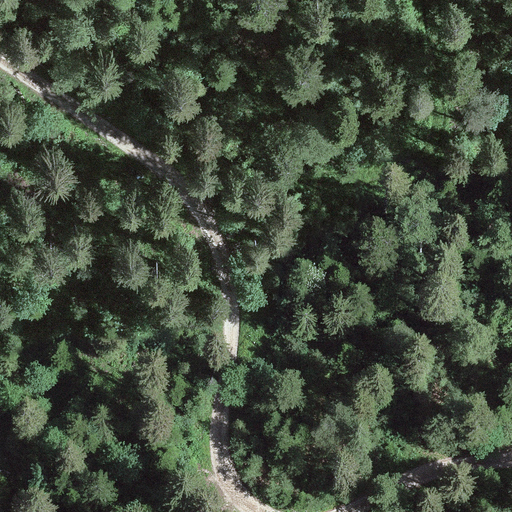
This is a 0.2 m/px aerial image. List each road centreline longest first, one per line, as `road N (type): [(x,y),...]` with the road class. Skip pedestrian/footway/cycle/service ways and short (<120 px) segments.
road 1 (track): [(0,61),(149,158),(212,221),(232,261),(236,303),(222,462),(238,496),(263,511)]
road 2 (track): [(346,511),(433,472),(511,459)]
